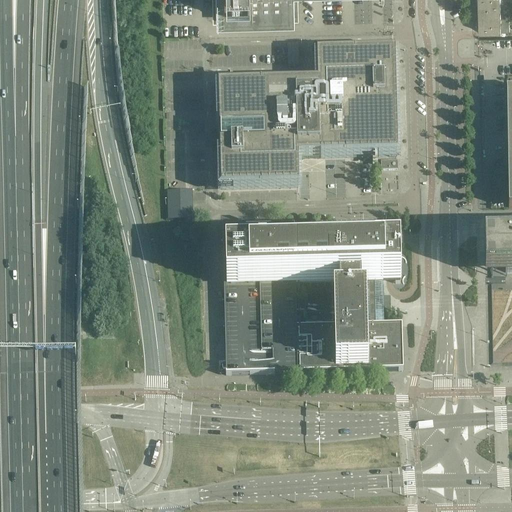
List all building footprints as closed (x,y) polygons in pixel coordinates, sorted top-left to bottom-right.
[(216,0),(217,17),(294,15),(293,0),(216,0)] [(500,13),(499,0),(477,0),(478,32),(509,31),(509,12),(500,13)] [(509,12),(508,0),(499,0),(500,13),(509,12)] [(399,128),(399,117),(398,99),(395,99),(394,55),(317,57),(318,86),(219,89),(222,190),(298,188),(297,160),(397,157),(396,128),(399,128)] [(398,171),(397,163),(381,163),(381,172),(398,171)] [(383,303),(383,286),(401,285),(400,253),(295,255),(294,227),(222,229),(226,374),(226,375),(226,376),(403,371),(402,326),(384,327),(383,310),(387,310),(387,303),(383,303)] [(511,243),(505,244),(487,244),(488,278),(491,278),(492,285),(492,289),(511,289),(511,243)]
